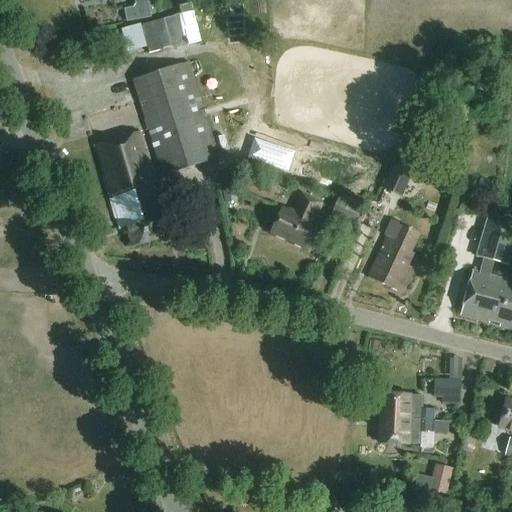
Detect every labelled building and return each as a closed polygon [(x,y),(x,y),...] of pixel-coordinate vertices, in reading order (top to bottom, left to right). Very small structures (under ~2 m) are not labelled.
[(194,61),(137,76),(163,174),(220,159),(194,61)] [(467,100),(480,103),(483,91),(470,88),(467,100)] [(111,115),(103,117),(107,133),(115,131),(119,142),(111,145),(116,160),(153,148),(148,133),(140,136),(128,95),(106,101),(111,115)] [(153,148),(116,160),(124,188),(132,186),(137,199),(158,193),(150,165),(157,163),(153,148)] [(382,191),(401,199),(411,177),(391,169),(382,191)] [(324,205),(302,194),(295,210),(287,213),(281,210),(270,233),(306,250),(320,221),(317,219),(324,205)] [(340,195),(330,216),(352,226),(361,205),(340,195)] [(482,259),(478,274),(472,273),(460,317),(488,325),(489,322),(501,326),(500,328),(511,331),(511,283),(489,277),(493,263),(508,267),(511,253),(511,222),(487,216),(475,258),(482,259)] [(420,236),(391,222),(384,237),(387,238),(368,279),(403,296),(415,271),(406,266),(420,236)] [(434,380),(433,400),(441,400),(441,405),(460,406),(460,381),(434,380)] [(434,424),(435,411),(423,411),(424,398),(382,396),(381,420),(409,422),(434,424)] [(499,428),(511,431),(511,402),(507,401),(499,428)] [(452,431),(451,419),(437,420),(438,432),(452,431)] [(409,422),(381,420),(380,445),(421,447),(421,435),(434,436),(434,424),(409,422)] [(435,467),(432,480),(434,481),(430,499),(444,502),(451,471),(435,467)]
